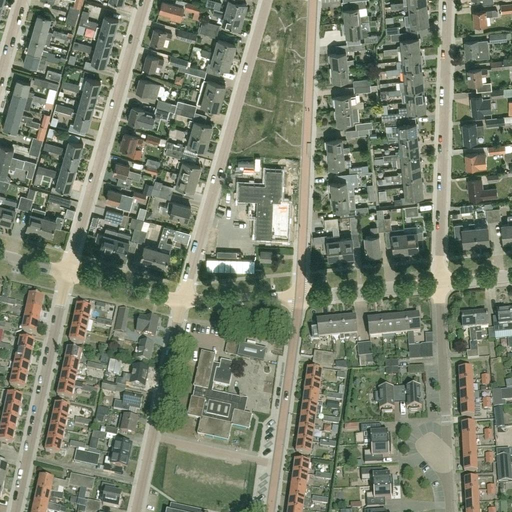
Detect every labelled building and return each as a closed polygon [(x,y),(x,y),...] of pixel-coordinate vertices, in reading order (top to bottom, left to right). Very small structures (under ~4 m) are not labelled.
[(48,0),(54,2),(54,0),(73,0),(75,1),(73,7),(70,6),(68,12),(78,15),(80,9),(82,0),(48,0)] [(226,11),(243,16),(245,8),(243,8),(244,4),(246,5),(247,4),(241,2),(241,0),(227,0),(228,0),(226,11)] [(356,0),(349,1),(350,8),(341,9),(342,15),(344,16),(344,22),(360,21),(368,21),(368,15),(360,16),(359,8),(367,8),(366,0),(356,0)] [(175,5),(175,4),(162,1),(159,11),(171,15),(171,18),(170,18),(180,21),(184,7),(175,5)] [(204,7),(187,2),(185,9),(195,12),(193,18),(200,20),(204,7)] [(409,9),(410,15),(429,12),(429,8),(428,8),(427,2),(408,4),(409,4),(405,5),(405,7),(404,8),(404,10),(409,9)] [(511,11),(511,2),(500,4),(501,13),(511,12),(511,11)] [(212,14),(224,17),(222,23),(240,28),(239,28),(242,20),(240,20),(241,16),(243,17),(243,16),(226,11),(214,8),(212,14)] [(485,11),(473,12),(474,25),(475,25),(475,31),(483,30),(482,25),(486,24),(486,16),(498,15),(498,11),(496,10),(485,11)] [(77,20),(78,15),(68,12),(67,17),(77,20)] [(430,16),(429,12),(410,15),(404,15),(405,25),(429,23),(429,17),(430,16)] [(47,31),(51,19),(37,15),(34,27),(47,31)] [(101,27),(116,32),(119,20),(105,15),(101,27)] [(77,20),(67,17),(65,23),(75,26),(77,20)] [(88,27),(90,21),(81,18),(79,25),(88,27)] [(203,20),(201,26),(218,31),(220,25),(203,20)] [(88,27),(96,30),(97,26),(98,23),(90,21),(88,27)] [(366,29),(361,29),(360,21),(344,22),(343,22),(344,29),(345,29),(346,37),(362,35),(362,37),(364,37),(364,36),(367,35),(366,29)] [(98,39),(112,43),(116,32),(101,27),(97,26),(96,30),(94,38),(98,39)] [(197,33),(197,34),(200,34),(200,33),(216,37),(218,31),(201,26),(199,26),(197,33)] [(399,26),(391,27),(386,27),(386,34),(399,32),(399,26)] [(44,43),(49,44),(52,32),(47,31),(34,27),(30,39),(44,43)] [(151,42),(163,46),(165,38),(171,40),(172,34),(167,32),(155,28),(151,42)] [(195,43),(197,34),(197,33),(179,28),(176,38),(195,43)] [(506,41),(506,32),(489,34),(490,43),(506,41)] [(400,39),(401,45),(398,45),(397,48),(398,50),(401,50),(402,50),(420,48),(419,42),(421,42),(420,37),(400,39)] [(54,56),(48,54),(49,51),(42,49),(44,43),(30,39),(27,51),(46,57),(46,59),(52,61),(52,59),(54,59),(54,56)] [(109,55),(112,43),(98,39),(95,50),(109,55)] [(235,45),(218,39),(214,51),(232,57),(232,56),(231,56),(233,49),(232,49),(233,45),(235,45)] [(466,55),(475,54),(476,58),(489,57),(487,39),(476,40),(465,41),(466,55)] [(74,41),(72,47),(81,50),(83,43),(74,41)] [(348,44),(348,51),(365,49),(364,42),(348,44)] [(92,46),(83,43),(81,50),(90,52),(92,46)] [(214,51),(214,52),(202,48),(200,54),(212,58),(211,63),(208,63),(206,71),(207,71),(219,75),(221,67),(228,69),(228,68),(230,61),(228,61),(229,56),(232,57),(214,51)] [(402,50),(402,60),(423,58),(422,55),(421,55),(420,48),(402,50)] [(106,66),(109,55),(95,50),(91,62),(106,66)] [(46,57),(27,51),(23,64),(37,68),(39,62),(44,63),(46,59),(46,57)] [(332,67),(347,65),(346,52),(329,53),(329,60),(331,61),(332,67)] [(159,58),(147,55),(143,68),(155,71),(156,65),(162,67),(164,60),(158,59),(159,58)] [(178,70),(188,72),(190,66),(191,61),(171,55),(169,63),(179,66),(178,70)] [(400,71),(404,71),(403,70),(422,68),(421,62),(423,62),(423,58),(402,60),(403,66),(399,66),(399,68),(392,69),(393,74),(400,74),(400,71)] [(508,59),(491,61),(491,70),(509,68),(508,59)] [(347,65),(332,67),(330,67),(331,74),(332,74),(333,80),(349,79),(347,65)] [(206,71),(190,66),(188,72),(205,77),(207,71),(206,71)] [(403,70),(404,71),(405,81),(425,79),(424,75),(423,75),(422,68),(403,70)] [(480,69),(468,70),(469,84),(476,84),(476,91),(490,90),(490,89),(491,89),(491,82),(481,82),(481,75),(487,75),(487,69),(480,69)] [(60,81),(62,73),(49,70),(47,78),(60,81)] [(83,90),(98,94),(101,82),(87,78),(83,90)] [(32,97),(33,94),(34,95),(35,92),(29,90),(30,83),(17,79),(13,92),(32,97)] [(156,97),(157,95),(162,96),(165,95),(166,89),(165,86),(160,85),(160,84),(140,79),(137,92),(156,97)] [(402,91),(406,91),(424,89),(424,83),(425,83),(425,79),(405,81),(400,81),(400,89),(401,91),(402,91)] [(70,89),(72,83),(63,80),(61,87),(70,89)] [(224,91),(222,90),(223,86),(225,86),(208,81),(204,80),(200,92),(222,98),(224,91)] [(49,81),(47,87),(57,90),(59,84),(49,81)] [(72,83),(70,89),(79,92),(81,85),(72,83)] [(377,84),(370,85),(370,84),(354,86),(354,93),(371,91),(371,90),(378,90),(377,84)] [(511,95),(511,87),(492,90),(491,89),(490,89),(490,90),(492,98),(508,96),(511,95)] [(407,101),(427,99),(427,95),(425,95),(424,89),(406,91),(402,91),(401,91),(401,94),(402,102),(407,101)] [(95,105),(98,94),(83,90),(80,101),(95,105)] [(32,100),(39,102),(40,99),(39,99),(39,96),(34,95),(33,94),(32,97),(13,92),(10,104),(23,108),(29,110),(32,100)] [(222,98),(200,92),(197,104),(201,105),(218,110),(219,110),(218,110),(221,102),(219,102),(220,98),(222,98)] [(350,95),(333,97),(333,103),(335,103),(336,109),(357,107),(364,106),(363,101),(357,101),(356,94),(350,95)] [(482,96),(470,97),(472,114),(491,112),(490,97),(482,98),(482,96)] [(427,99),(407,101),(407,107),(399,107),(399,112),(426,110),(426,103),(427,103),(427,99)] [(157,108),(170,111),(175,112),(177,105),(159,100),(157,108)] [(80,101),(77,112),(77,113),(91,117),(95,105),(80,101)] [(176,107),(183,109),(195,112),(197,106),(185,102),(178,101),(177,105),(176,107)] [(55,110),(63,113),(65,106),(56,103),(55,110)] [(22,114),(23,108),(10,104),(6,116),(20,120),(26,122),(26,119),(32,121),(33,117),(28,116),(22,114)] [(381,115),(382,121),(391,120),(395,119),(395,113),(387,113),(387,104),(381,105),(381,115)] [(74,108),(65,106),(63,113),(72,115),(73,111),(74,108)] [(129,120),(128,121),(151,128),(155,115),(168,119),(172,120),(175,112),(170,111),(157,108),(155,114),(151,113),(151,112),(144,110),(132,107),(130,115),(129,115),(127,119),(129,120)] [(195,112),(183,109),(176,107),(175,112),(179,114),(194,118),(195,112)] [(357,107),(336,109),(334,110),(335,116),(337,117),(337,123),(353,122),(353,121),(359,121),(357,107)] [(91,117),(77,113),(77,112),(73,111),(72,115),(71,116),(76,117),(74,124),(88,128),(91,117)] [(16,133),(20,120),(6,116),(3,129),(16,133)] [(505,125),(504,117),(486,118),(487,127),(505,125)] [(409,118),(395,119),(391,120),(392,136),(417,133),(417,127),(418,127),(418,123),(409,124),(409,118)] [(212,126),(191,120),(189,126),(193,127),(191,133),(209,138),(208,138),(210,130),(209,130),(210,126),(212,126)] [(369,128),(369,129),(373,128),(372,121),(355,123),(356,129),(369,128)] [(475,123),(462,125),(464,144),(476,142),(475,135),(484,134),(483,124),(476,125),(475,123)] [(346,137),(359,136),(369,134),(369,129),(369,128),(356,129),(346,130),(346,137)] [(125,133),(121,147),(127,149),(126,153),(140,157),(143,146),(141,145),(142,140),(137,138),(137,137),(125,133)] [(209,138),(191,133),(188,145),(205,150),(207,142),(205,142),(206,138),(209,138)] [(400,141),(400,146),(420,144),(420,139),(418,139),(417,133),(392,136),(388,137),(389,142),(400,141)] [(164,146),(166,140),(160,138),(161,137),(148,134),(145,141),(159,145),(159,144),(164,146)] [(32,143),(41,146),(43,140),(34,137),(32,143)] [(349,146),(343,147),(342,139),(324,141),(325,147),(327,148),(327,154),(343,152),(349,152),(349,146)] [(69,140),(65,152),(80,156),(83,145),(69,140)] [(44,149),(52,151),(54,145),(45,142),(44,149)] [(30,149),(40,151),(41,146),(32,143),(30,149)] [(173,143),(171,149),(184,153),(186,146),(173,143)] [(396,156),(420,154),(419,148),(420,147),(420,144),(400,146),(401,151),(396,152),(396,154),(390,155),(390,161),(397,160),(396,156)] [(13,149),(0,145),(0,158),(16,163),(15,166),(16,166),(22,168),(22,165),(23,166),(24,163),(30,165),(30,167),(35,169),(36,163),(12,156),(13,149)] [(63,147),(54,145),(52,151),(61,154),(63,147)] [(506,152),(509,152),(511,151),(510,145),(505,146),(505,145),(488,146),(489,154),(506,153),(506,152)] [(182,159),(184,153),(171,149),(167,148),(165,154),(182,159)] [(40,151),(30,149),(29,154),(38,157),(40,151)] [(80,156),(65,152),(62,164),(77,168),(80,156)] [(344,160),(343,152),(327,154),(326,154),(327,160),(328,160),(329,167),(345,166),(351,165),(350,159),(344,160)] [(467,168),(472,167),(473,169),(477,169),(478,167),(487,166),(485,152),(466,154),(467,168)] [(402,166),(422,164),(422,160),(420,160),(420,154),(396,156),(397,160),(397,168),(402,167),(402,166)] [(16,163),(0,158),(0,179),(10,182),(11,178),(7,174),(8,168),(15,170),(16,166),(15,166),(16,163)] [(181,168),(180,174),(197,179),(197,178),(199,171),(197,171),(198,166),(200,167),(201,166),(178,160),(176,166),(181,168)] [(26,177),(32,179),(35,169),(30,167),(30,165),(24,163),(23,166),(22,165),(22,168),(28,170),(26,177)] [(127,177),(132,179),(139,181),(141,174),(128,170),(130,166),(117,163),(113,174),(126,178),(127,177)] [(77,168),(62,164),(59,175),(73,179),(77,168)] [(399,177),(422,174),(421,168),(422,168),(422,164),(402,166),(402,167),(403,172),(398,172),(398,175),(392,176),(392,181),(393,181),(400,180),(399,177)] [(46,175),(48,168),(39,165),(37,172),(46,175)] [(159,168),(147,165),(145,171),(157,174),(159,168)] [(56,170),(48,168),(46,175),(55,177),(56,170)] [(238,200),(257,201),(257,207),(255,238),(271,239),(273,202),(280,202),(281,170),(265,169),(265,184),(239,183),(238,200)] [(197,179),(180,174),(173,172),(171,177),(178,179),(176,186),(194,191),(194,190),(193,190),(195,183),(194,183),(195,178),(197,179)] [(337,182),(329,183),(330,190),(331,190),(332,196),(354,194),(353,184),(358,184),(357,172),(350,173),(336,175),(337,182)] [(404,187),(424,184),(424,180),(422,181),(422,174),(399,177),(400,180),(393,181),(393,184),(399,183),(399,182),(404,182),(404,187)] [(488,182),(499,181),(499,174),(487,175),(488,182)] [(70,191),(73,179),(59,175),(55,187),(70,191)] [(10,182),(0,179),(0,186),(8,188),(10,182)] [(483,190),(482,179),(468,180),(470,199),(498,196),(497,188),(483,190)] [(160,189),(172,193),(174,187),(161,183),(160,189)] [(425,188),(424,184),(404,187),(405,197),(400,198),(400,199),(394,199),(395,204),(415,202),(414,196),(424,195),(423,188),(425,188)] [(154,198),(155,195),(170,199),(172,193),(160,189),(153,188),(151,194),(151,195),(151,197),(154,198)] [(147,210),(151,197),(151,195),(147,194),(134,190),(132,197),(121,194),(121,193),(109,190),(106,200),(118,204),(117,207),(130,211),(134,198),(144,201),(142,208),(147,210)] [(49,200),(61,203),(63,197),(50,194),(49,200)] [(355,207),(354,194),(332,196),(330,197),(331,203),(333,204),(334,210),(340,209),(341,213),(354,212),(354,214),(369,212),(368,206),(355,207)] [(27,198),(27,197),(21,196),(18,208),(24,210),(27,198)] [(5,198),(3,206),(0,217),(0,221),(5,223),(5,224),(9,225),(10,224),(12,224),(16,209),(15,209),(17,201),(5,198)] [(27,198),(24,210),(30,212),(33,199),(27,198)] [(170,215),(187,220),(188,219),(187,219),(189,212),(187,212),(189,207),(191,208),(191,207),(173,202),(173,203),(169,201),(167,207),(164,206),(162,212),(170,215)] [(460,205),(460,213),(473,211),(473,204),(460,205)] [(419,215),(418,205),(405,207),(406,216),(419,215)] [(38,232),(40,232),(44,217),(46,211),(33,207),(31,214),(27,229),(34,231),(33,232),(38,233),(38,232)] [(371,228),(372,236),(365,237),(367,255),(381,254),(378,232),(385,231),(384,218),(383,209),(376,210),(377,219),(376,219),(377,227),(371,228)] [(486,209),(487,222),(495,222),(493,209),(486,209)] [(121,224),(123,215),(107,210),(104,219),(121,224)] [(56,221),(44,217),(40,232),(46,234),(46,235),(50,237),(50,235),(52,236),(55,228),(61,229),(64,218),(57,216),(56,221)] [(359,234),(357,221),(357,216),(354,216),(350,217),(352,235),(356,234),(359,234)] [(508,224),(501,225),(503,241),(511,239),(511,216),(507,217),(508,224)] [(387,247),(393,246),(393,252),(406,251),(404,233),(404,229),(392,230),(390,217),(384,218),(385,231),(387,247)] [(337,218),(325,219),(326,229),(338,227),(337,218)] [(455,238),(463,237),(464,245),(476,244),(475,227),(474,223),(469,223),(469,228),(463,228),(462,224),(454,224),(455,238)] [(165,226),(163,232),(162,232),(157,250),(158,250),(153,264),(159,266),(159,268),(164,269),(164,267),(166,268),(170,253),(169,253),(172,243),(166,242),(169,234),(175,235),(176,229),(165,226)] [(475,227),(476,244),(489,242),(487,226),(475,227)] [(132,240),(138,242),(141,230),(135,228),(132,240)] [(113,253),(118,232),(106,229),(104,235),(99,233),(97,241),(102,243),(100,249),(106,251),(106,253),(110,254),(111,253),(113,253)] [(141,230),(138,242),(144,244),(147,231),(141,230)] [(422,231),(404,233),(406,251),(418,250),(417,240),(423,239),(422,231)] [(118,232),(113,253),(119,255),(118,256),(123,257),(123,256),(125,257),(131,236),(118,232)] [(341,257),(340,239),(339,235),(327,236),(327,240),(329,259),(341,257)] [(340,239),(341,257),(354,256),(352,238),(340,239)] [(153,264),(158,250),(157,250),(145,246),(141,261),(147,263),(147,264),(151,265),(152,264),(153,264)] [(260,260),(272,261),(272,253),(272,251),(261,251),(260,260)] [(0,304),(8,306),(9,301),(7,300),(9,292),(4,291),(2,299),(0,304)] [(30,296),(27,308),(42,311),(45,299),(30,296)] [(75,318),(90,321),(92,310),(77,306),(75,318)] [(25,320),(40,323),(42,311),(27,308),(26,315),(25,320)] [(511,326),(511,312),(498,313),(500,327),(506,326),(507,339),(511,338),(511,329),(511,326)] [(482,342),(481,334),(481,329),(488,328),(487,314),(474,315),(477,343),(482,342)] [(470,344),(470,348),(471,352),(468,352),(468,353),(467,353),(468,360),(478,359),(477,343),(474,315),(462,316),(464,331),(469,330),(471,343),(470,344)] [(419,316),(406,318),(408,334),(409,347),(415,346),(414,334),(421,333),(419,316)] [(146,318),(140,317),(137,333),(142,334),(142,335),(156,338),(159,321),(146,318)] [(87,333),(90,321),(75,318),(72,330),(87,333)] [(349,339),(349,336),(357,335),(356,318),(343,320),(344,336),(344,340),(349,339)] [(406,318),(394,319),(395,335),(408,334),(406,318)] [(383,337),(395,335),(394,319),(382,320),(383,337)] [(40,323),(25,320),(22,332),(37,335),(40,323)] [(332,337),(344,336),(343,320),(330,321),(332,337)] [(370,338),(383,337),(382,320),(368,321),(370,338)] [(312,331),(313,339),(332,337),(330,321),(318,322),(319,330),(312,331)] [(87,333),(72,330),(70,342),(84,345),(87,333)] [(125,342),(126,337),(115,334),(113,340),(125,342)] [(18,351),(32,355),(35,343),(21,340),(18,351)] [(267,350),(228,342),(225,355),(226,355),(233,357),(264,364),(267,350)] [(140,343),(137,359),(150,362),(154,346),(140,343)] [(371,343),(364,344),(366,363),(373,363),(371,343)] [(367,367),(367,365),(366,363),(364,344),(357,345),(360,368),(367,367)] [(409,354),(422,354),(421,346),(415,346),(409,347),(409,354)] [(65,362),(80,365),(82,353),(68,350),(65,362)] [(15,363),(30,366),(32,355),(18,351),(15,363)] [(133,360),(132,351),(117,352),(118,361),(133,360)] [(314,352),(313,359),(332,362),(333,354),(314,352)] [(212,392),(214,384),(229,388),(232,378),(227,377),(228,375),(228,373),(230,373),(232,363),(225,362),(221,361),(220,366),(213,364),(215,356),(202,353),(201,355),(194,388),(195,388),(193,399),(192,399),(188,417),(201,420),(197,435),(228,442),(232,427),(249,430),(252,416),(239,413),(240,405),(242,397),(239,396),(239,398),(228,396),(212,392)] [(331,368),(332,362),(313,359),(312,366),(331,368)] [(63,373),(77,376),(80,365),(65,362),(63,373)] [(13,375),(27,378),(30,366),(15,363),(13,375)] [(134,367),(130,385),(145,388),(149,370),(134,367)] [(427,379),(427,369),(415,369),(415,379),(427,379)] [(306,382),(320,384),(322,372),(308,370),(306,382)] [(459,371),(459,382),(473,382),(472,370),(459,371)] [(60,385),(75,388),(77,376),(63,373),(60,385)] [(25,390),(27,378),(13,375),(10,387),(25,390)] [(117,386),(125,388),(127,382),(117,379),(116,386),(117,386)] [(304,394),(319,396),(320,384),(306,382),(304,394)] [(473,394),(473,382),(459,382),(460,394),(473,394)] [(116,386),(103,383),(101,391),(115,395),(117,386),(116,386)] [(60,385),(58,397),(72,401),(75,388),(60,385)] [(420,387),(399,388),(400,400),(407,400),(407,409),(406,409),(409,409),(409,411),(408,411),(411,411),(413,411),(415,411),(417,411),(419,411),(419,410),(418,410),(418,409),(421,409),(421,408),(420,408),(419,391),(420,390),(420,387)] [(378,389),(379,392),(375,392),(375,393),(379,393),(379,394),(375,394),(375,404),(379,404),(380,410),(379,410),(379,411),(382,411),(382,412),(381,412),(381,413),(392,412),(391,410),(394,410),(394,409),(393,409),(393,400),(400,400),(399,388),(378,389)] [(124,404),(115,402),(113,409),(129,413),(130,409),(140,411),(143,398),(126,394),(124,404)] [(303,406),(317,408),(319,396),(304,394),(303,406)] [(474,405),(473,394),(460,394),(460,406),(474,405)] [(1,405),(6,407),(21,410),(23,398),(9,395),(7,402),(2,401),(1,405)] [(53,416),(68,420),(71,408),(56,405),(53,416)] [(474,417),(474,405),(460,406),(461,418),(474,417)] [(301,417),(315,419),(317,408),(303,406),(301,417)] [(3,419),(18,422),(21,410),(6,407),(4,415),(0,413),(0,418),(3,419)] [(66,431),(68,420),(53,416),(51,428),(66,431)] [(120,432),(121,433),(134,436),(138,420),(125,417),(121,417),(118,430),(120,430),(120,432)] [(316,428),(314,428),(315,419),(301,417),(299,429),(314,431),(319,432),(319,427),(316,427),(316,428)] [(1,430),(15,433),(18,422),(3,419),(1,430)] [(462,437),(475,437),(475,425),(462,426),(462,437)] [(363,434),(364,440),(367,440),(371,442),(371,446),(391,445),(390,441),(390,438),(390,435),(389,435),(389,436),(388,436),(387,432),(387,433),(375,433),(374,426),(361,427),(361,434),(363,434)] [(66,431),(51,428),(48,440),(63,443),(66,431)] [(105,434),(106,435),(117,437),(118,431),(106,428),(105,434)] [(314,431),(299,429),(298,441),(312,443),(314,431)] [(15,433),(1,430),(0,434),(0,442),(13,445),(15,433)] [(106,435),(105,434),(93,432),(92,439),(104,442),(106,435)] [(463,449),(476,448),(475,437),(462,437),(463,449)] [(48,440),(45,453),(60,456),(65,457),(66,452),(61,451),(63,443),(48,440)] [(312,443),(298,441),(296,453),(310,455),(312,443)] [(113,455),(130,458),(132,447),(116,443),(110,442),(108,449),(115,450),(113,455)] [(86,446),(78,444),(77,449),(77,451),(82,453),(88,454),(89,449),(89,448),(86,447),(86,446)] [(391,448),(391,445),(371,446),(371,450),(368,452),(364,453),(365,464),(377,464),(376,458),(388,457),(389,457),(389,454),(390,454),(390,455),(391,455),(391,451),(391,448)] [(463,461),(476,460),(476,448),(463,449),(463,461)] [(82,453),(77,451),(74,462),(80,464),(82,453)] [(88,454),(82,453),(80,464),(86,465),(88,454)] [(86,465),(92,466),(94,455),(88,454),(86,465)] [(98,456),(94,455),(92,466),(97,468),(100,457),(98,456)] [(130,458),(113,455),(112,460),(106,459),(105,465),(111,467),(127,471),(130,458)] [(497,458),(498,475),(498,483),(511,482),(510,457),(497,458)] [(464,473),(477,472),(476,460),(463,461),(464,473)] [(295,462),(293,474),(308,476),(310,465),(295,462)] [(0,476),(5,478),(8,465),(0,463),(0,476)] [(373,488),(389,487),(393,487),(393,484),(392,480),(392,477),(391,477),(391,478),(390,478),(390,475),(389,475),(377,476),(377,470),(361,471),(361,482),(369,482),(373,484),(373,488)] [(293,474),(292,486),(306,487),(308,476),(293,474)] [(69,487),(75,488),(77,477),(71,475),(70,481),(69,487)] [(69,487),(70,481),(66,481),(66,483),(40,477),(37,490),(58,494),(59,488),(68,490),(69,487)] [(77,477),(75,488),(81,489),(83,478),(77,477)] [(89,479),(83,478),(81,489),(86,491),(89,479)] [(95,481),(89,479),(86,491),(92,492),(95,481)] [(478,492),(478,480),(465,481),(465,492),(478,492)] [(103,485),(101,493),(106,493),(103,506),(119,509),(122,494),(114,493),(115,488),(103,485)] [(305,499),(306,487),(292,486),(290,497),(305,499)] [(393,487),(389,487),(373,488),(374,493),(370,495),(366,495),(367,508),(379,507),(378,500),(390,499),(390,500),(391,500),(391,496),(392,496),(392,497),(393,497),(393,494),(393,490),(393,487)] [(58,494),(37,490),(35,502),(49,505),(50,499),(62,502),(64,496),(58,494)] [(465,492),(466,504),(479,503),(478,492),(465,492)] [(290,497),(288,509),(303,511),(305,499),(290,497)] [(77,506),(86,508),(100,511),(102,504),(88,501),(88,502),(78,500),(77,506)] [(49,505),(35,502),(32,511),(47,511),(65,511),(66,509),(61,508),(49,505)] [(466,504),(466,511),(479,511),(479,503),(466,504)]
